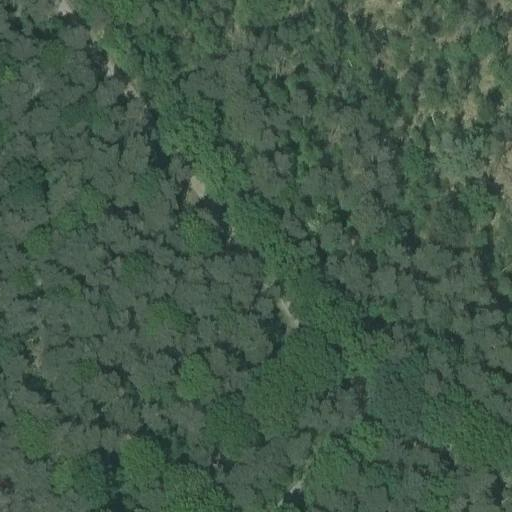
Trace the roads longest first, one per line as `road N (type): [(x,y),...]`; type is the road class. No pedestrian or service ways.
road 1 (track): [(368,422),(56,0)]
road 2 (track): [(285,511),(368,422),(511,490)]
